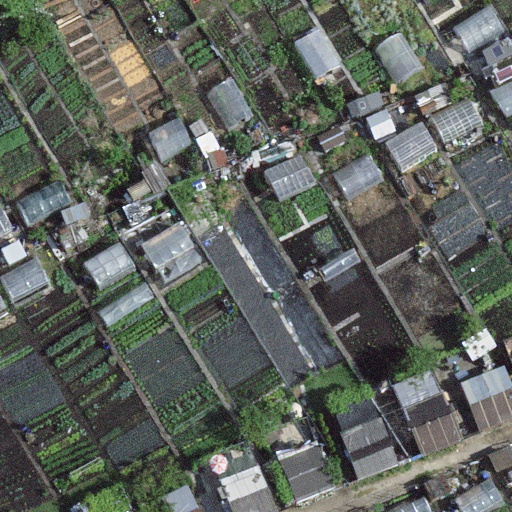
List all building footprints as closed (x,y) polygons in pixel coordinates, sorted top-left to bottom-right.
[(493,13),(456,30),(468,56),(505,39),(493,13)] [(339,68),(321,33),(295,46),(314,82),(339,68)] [(421,72),(402,37),(376,51),(395,86),(421,72)] [(253,118),(235,83),(209,96),(228,132),(253,118)] [(511,86),(492,95),(504,122),(511,118),(511,86)] [(466,103),(429,120),(442,147),(478,130),(466,103)] [(180,121),(144,139),(157,165),(193,147),(180,121)] [(122,151),(86,169),(99,195),(135,177),(122,151)] [(367,156),(333,178),(349,202),(383,181),(367,156)] [(301,160),(265,178),(278,204),(314,186),(301,160)] [(60,181),(14,201),(26,228),(72,208),(60,181)] [(0,214),(0,240),(9,236),(0,214)] [(180,228),(144,246),(158,272),(194,254),(180,228)] [(119,247),(83,266),(96,292),(132,273),(119,247)] [(37,263),(1,281),(15,307),(51,289),(37,263)] [(511,384),(506,371),(465,388),(483,432),(511,420),(511,384)] [(443,398),(401,415),(419,459),(461,442),(443,398)] [(379,424),(337,441),(355,485),(397,468),(379,424)] [(317,447),(275,465),(293,509),(335,492),(317,447)] [(278,511),(261,471),(220,488),(229,511),(278,511)] [(489,482),(456,499),(462,511),(498,511),(503,509),(489,482)] [(197,511),(189,491),(161,503),(164,511),(197,511)]
